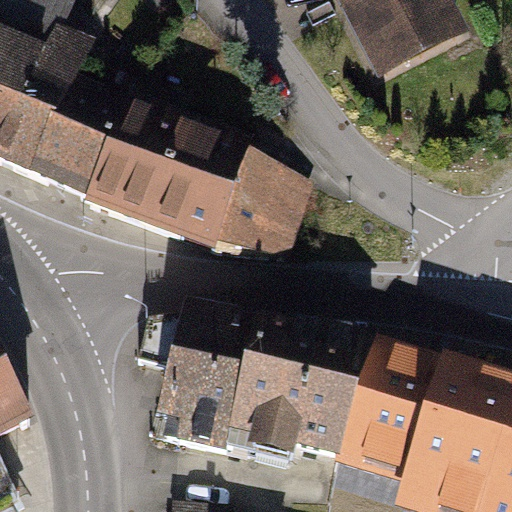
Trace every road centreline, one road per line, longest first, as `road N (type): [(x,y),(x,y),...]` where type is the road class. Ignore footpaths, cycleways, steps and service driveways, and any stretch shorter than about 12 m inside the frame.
road 1 (tertiary): [(29,286),(105,274),(494,311)]
road 2 (secondary): [(29,286),(69,376),(90,456),(93,511)]
